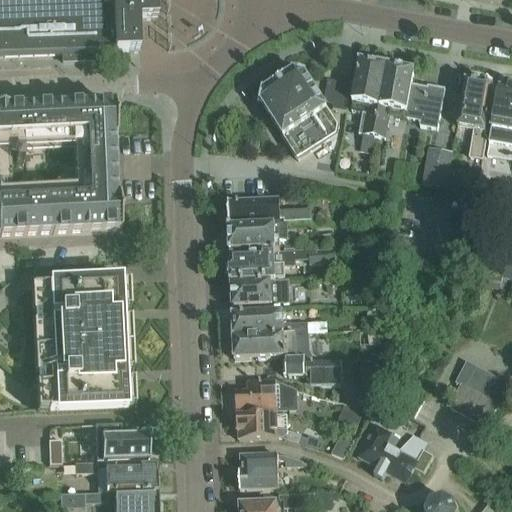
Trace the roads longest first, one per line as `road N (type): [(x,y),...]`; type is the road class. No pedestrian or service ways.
road 1 (tertiary): [(197,511),(182,161),(197,88)]
road 2 (tertiary): [(511,42),(324,7),(271,12)]
road 3 (tertiary): [(0,89),(175,82),(197,88)]
